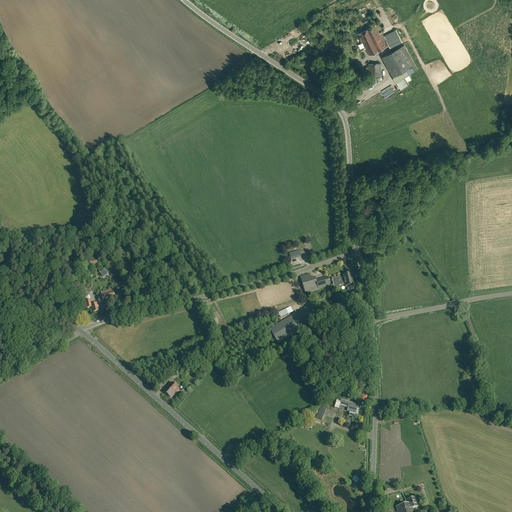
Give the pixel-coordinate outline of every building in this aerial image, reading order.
[(380,33),(376,25),(358,34),(369,56),(389,45),(382,32),(380,33)] [(403,78),(414,70),(417,68),(415,65),(404,45),(382,57),(396,82),(401,89),(408,85),(403,78)] [(381,77),(380,64),(368,64),(369,76),(370,76),(370,78),(381,77)] [(367,88),(367,89),(377,83),(377,78),(368,79),(367,85),(365,84),(364,88),(367,88)] [(289,254),(291,259),(301,256),(300,252),(301,252),(300,250),(299,250),(289,254)] [(323,266),(315,269),(317,275),(325,271),(323,266)] [(344,278),(341,279),(340,277),(333,279),(334,283),(353,280),(351,274),(344,275),(344,278)] [(330,286),(327,277),(316,280),(315,278),(311,279),(310,275),(301,278),(305,293),(330,286)] [(354,285),(353,280),(334,283),(335,290),(340,289),(340,286),(346,284),(346,287),(347,287),(347,291),(354,290),(353,286),(354,285)] [(102,294),(104,300),(113,298),(115,297),(113,291),(102,294)] [(126,303),(124,295),(117,296),(119,304),(126,303)] [(100,310),(98,303),(92,305),(91,300),(85,301),(86,308),(92,307),(93,313),(99,311),(99,310),(100,310)] [(337,303),(340,312),(347,310),(345,302),(337,303)] [(316,315),(312,317),(307,307),(270,329),(278,343),(315,321),(316,323),(319,320),(316,315)] [(278,313),(281,318),(289,314),(286,309),(278,313)] [(45,341),(55,337),(52,331),(43,335),(45,341)] [(196,365),(199,370),(208,364),(205,360),(196,365)] [(179,389),(172,383),(164,391),(171,397),(176,391),(176,392),(179,389)] [(347,411),(350,412),(349,414),(357,417),(359,409),(358,408),(358,406),(342,400),(341,402),(337,400),(335,407),(339,409),(340,405),(348,407),(347,411)] [(407,500),(408,504),(410,509),(413,508),(418,507),(415,498),(407,500)]
